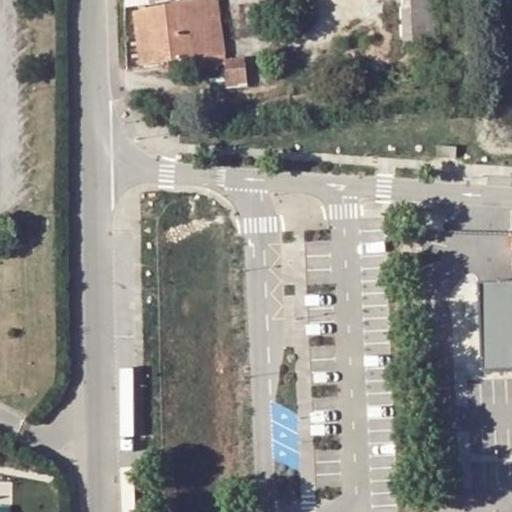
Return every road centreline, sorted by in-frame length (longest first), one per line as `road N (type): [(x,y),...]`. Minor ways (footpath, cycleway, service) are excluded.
road 1 (unclassified): [(99,511),(94,152)]
road 2 (unclassified): [(263,511),(248,174)]
road 3 (unclassified): [(511,193),(248,174)]
road 4 (unclassified): [(248,174),(132,166),(94,152)]
road 5 (unclassified): [(94,152),(90,0)]
